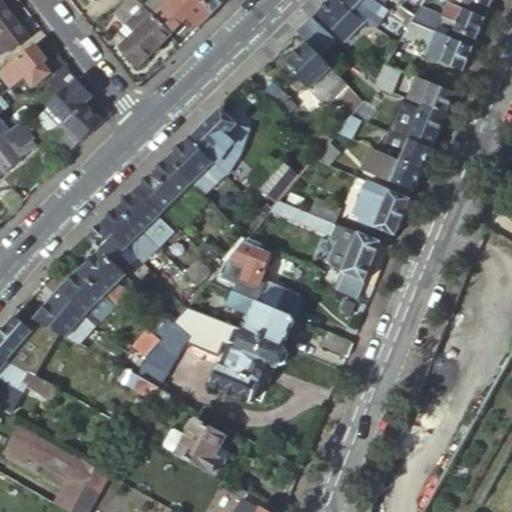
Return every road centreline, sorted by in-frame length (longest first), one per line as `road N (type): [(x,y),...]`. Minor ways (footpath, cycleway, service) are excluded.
road 1 (residential): [(329,511),(511,70)]
road 2 (tertiary): [(149,132),(0,279)]
road 3 (tertiary): [(283,0),(149,132)]
road 4 (residential): [(48,0),(149,132)]
